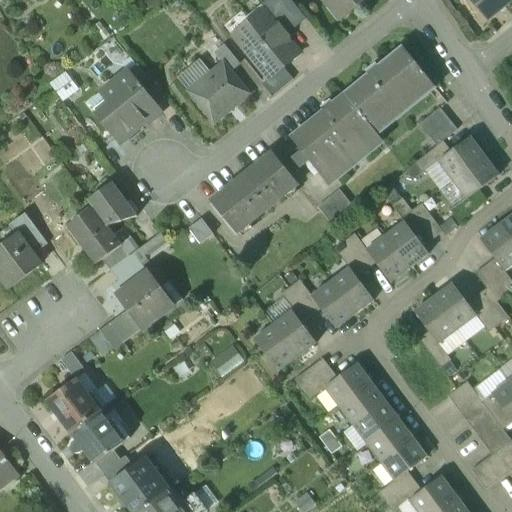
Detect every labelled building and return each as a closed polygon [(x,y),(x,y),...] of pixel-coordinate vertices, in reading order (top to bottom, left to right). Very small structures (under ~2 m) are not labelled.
[(309,20),(291,0),(268,0),(263,4),(267,7),(270,10),(291,36),(309,20)] [(322,0),(340,22),(367,0),(322,0)] [(511,0),(468,0),(486,22),(511,0)] [(291,36),(270,10),(267,7),(231,36),(268,82),(269,84),(288,70),(306,55),(291,36)] [(240,64),(225,46),(215,54),(223,64),(231,73),(240,64)] [(376,64),(366,72),(369,76),(346,95),(378,135),(383,131),(380,126),(402,108),(406,113),(407,112),(403,107),(426,89),(430,93),(437,89),(404,49),(379,68),(376,64)] [(223,64),(189,92),(215,124),(250,96),(231,73),(223,64)] [(268,82),(264,85),(273,97),(296,80),(288,70),(269,84),(268,82)] [(49,83),(63,100),(79,88),(65,71),(49,83)] [(136,80),(129,72),(113,85),(120,94),(109,102),(113,108),(101,117),(121,143),(135,132),(132,129),(138,125),(140,128),(149,121),(141,112),(153,102),(136,80)] [(162,95),(145,73),(136,80),(153,102),(162,95)] [(60,98),(55,91),(46,97),(51,105),(60,98)] [(378,135),(346,95),(334,105),(331,101),(322,108),(325,112),(292,139),(303,152),(294,159),(301,169),(311,162),(327,182),(381,139),(378,135)] [(46,97),(39,103),(44,110),(51,105),(46,97)] [(440,109),(420,126),(437,147),(443,142),(444,142),(457,131),(440,109)] [(451,153),(439,162),(439,163),(453,181),(485,157),(471,138),(451,153)] [(437,147),(415,165),(423,174),(439,163),(439,162),(451,153),(444,142),(443,142),(437,147)] [(299,185),(274,154),(212,203),(237,234),(240,232),(240,233),(250,225),(249,224),(287,195),(287,196),(297,188),(296,187),(299,185)] [(485,157),(453,181),(467,200),(480,191),(499,176),(485,157)] [(138,218),(114,184),(90,201),(98,213),(109,227),(138,218)] [(357,212),(340,191),(318,209),(335,230),(357,212)] [(480,191),(467,200),(451,212),(458,222),(487,201),(480,191)] [(412,212),(403,199),(393,207),(405,223),(415,235),(424,228),(412,212)] [(444,233),(422,205),(412,212),(424,228),(434,241),(444,233)] [(109,227),(98,213),(72,232),(96,265),(102,261),(122,246),(131,257),(133,256),(140,250),(125,229),(115,236),(109,227)] [(49,246),(26,215),(10,227),(12,230),(16,226),(22,234),(19,236),(34,257),(49,246)] [(511,216),(500,226),(511,242),(511,216)] [(202,220),(191,229),(202,244),(214,235),(202,220)] [(405,223),(386,237),(410,269),(412,267),(429,255),(425,250),(422,245),(415,235),(405,223)] [(511,267),(511,242),(500,226),(481,240),(495,260),(505,272),(511,267)] [(133,256),(139,264),(167,242),(161,235),(140,250),(133,256)] [(377,264),(367,251),(355,235),(345,242),(367,271),(377,264)] [(19,236),(0,249),(0,277),(10,291),(42,267),(34,257),(19,236)] [(410,269),(386,237),(367,251),(377,264),(391,283),(410,269)] [(367,271),(345,242),(336,250),(350,269),(357,278),(367,271)] [(122,246),(102,261),(111,272),(131,257),(122,246)] [(111,272),(105,277),(113,288),(136,272),(141,267),(139,264),(133,256),(111,272)] [(505,272),(495,260),(486,267),(507,296),(511,292),(511,281),(505,272)] [(507,296),(486,267),(476,274),(487,289),(498,303),(507,296)] [(350,269),(331,283),(355,315),(374,301),(357,278),(350,269)] [(136,272),(113,288),(119,295),(141,279),(136,272)] [(141,279),(119,295),(133,314),(145,329),(177,305),(164,287),(160,290),(148,274),(141,279)] [(322,310),(312,298),(312,297),(300,281),(291,289),(312,317),(322,310)] [(355,315),(331,283),(312,297),(312,298),(322,310),(336,330),(355,315)] [(468,304),(453,284),(434,299),(458,331),(477,317),(468,304)] [(312,317),(291,289),(281,296),(293,312),(302,325),(312,317)] [(498,303),(487,289),(477,297),(499,325),(509,318),(498,303)] [(499,325),(477,297),(468,304),(477,317),(489,333),(499,325)] [(458,331),(434,299),(415,313),(430,332),(439,345),(440,345),(458,331)] [(302,325),(293,312),(274,326),(298,358),(317,344),(302,325)] [(112,324),(101,333),(115,351),(145,329),(133,314),(115,328),(112,324)] [(298,358),(274,326),(255,340),(279,373),(298,358)] [(452,361),(440,345),(439,345),(430,332),(420,340),(442,369),(452,361)] [(115,351),(101,333),(92,340),(106,359),(115,351)] [(106,359),(92,340),(82,347),(96,366),(106,359)] [(219,376),(242,361),(233,346),(209,361),(219,376)] [(87,373),(96,366),(82,347),(72,354),(87,373)] [(77,380),(87,373),(72,354),(63,361),(77,380)] [(324,359),(295,381),(302,391),(331,369),(324,359)] [(338,379),(326,389),(340,408),(372,384),(358,364),(338,379)] [(331,369),(302,391),(310,401),(326,389),(338,379),(331,369)] [(511,381),(492,395),(511,421),(511,381)] [(87,398),(74,382),(49,402),(72,433),(98,414),(87,398)] [(468,383),(449,397),(456,407),(475,392),(468,383)] [(372,384),(340,408),(354,426),(386,402),(372,384)] [(96,392),(87,398),(98,414),(100,413),(107,407),(96,392)] [(475,392),(456,407),(463,416),(482,402),(475,392)] [(511,421),(492,395),(482,402),(490,412),(497,422),(504,431),(511,424),(511,421)] [(386,402),(354,426),(368,444),(400,420),(386,402)] [(482,402),(463,416),(471,426),(490,412),(482,402)] [(490,412),(471,426),(478,436),(497,422),(490,412)] [(104,418),(100,413),(98,414),(72,433),(78,441),(86,451),(96,464),(113,451),(123,444),(104,418)] [(130,439),(111,413),(104,418),(123,444),(130,439)] [(400,420),(368,444),(381,463),(413,439),(400,420)] [(497,422),(478,436),(485,446),(504,432),(504,431),(497,422)] [(330,431),(320,438),(326,447),(336,439),(330,431)] [(504,432),(485,446),(493,456),(502,449),(511,441),(504,432)] [(336,439),(326,447),(332,455),(343,447),(336,439)] [(413,439),(381,463),(395,482),(396,482),(408,473),(428,458),(413,439)] [(86,451),(78,441),(72,446),(73,450),(75,453),(79,455),(86,451)] [(511,441),(502,449),(511,462),(511,441)] [(511,471),(511,462),(502,449),(493,456),(492,456),(506,475),(511,471)] [(121,462),(113,451),(96,464),(104,475),(121,462)] [(0,482),(3,487),(18,477),(0,452),(0,482)] [(506,475),(492,456),(482,463),(497,483),(506,475)] [(121,462),(104,475),(111,485),(134,468),(126,458),(121,462)] [(154,476),(143,461),(134,468),(111,485),(131,511),(141,511),(174,487),(176,486),(164,469),(154,476)] [(497,483),(482,463),(472,471),(487,490),(497,483)] [(354,471),(343,478),(350,487),(360,479),(354,471)] [(408,473),(396,482),(395,482),(379,494),(387,504),(415,482),(408,473)] [(423,492),(410,501),(410,502),(417,511),(435,511),(456,496),(442,477),(423,492)] [(415,482),(387,504),(392,511),(396,511),(410,502),(410,501),(423,492),(415,482)] [(185,502),(174,487),(141,511),(208,511),(209,511),(195,494),(185,502)] [(468,511),(456,496),(435,511),(468,511)]
